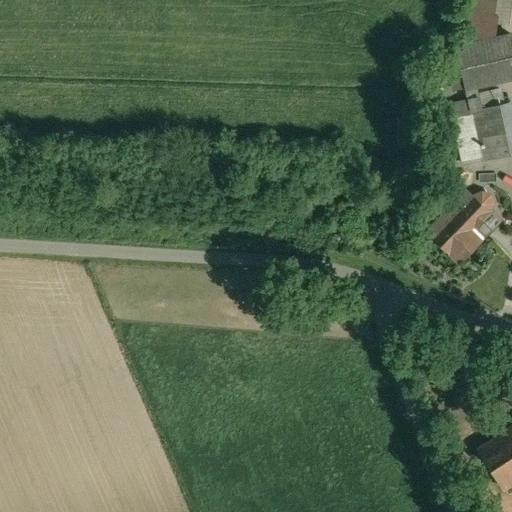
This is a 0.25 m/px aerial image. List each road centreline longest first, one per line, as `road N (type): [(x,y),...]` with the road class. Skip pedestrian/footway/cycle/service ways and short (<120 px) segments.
road 1 (unclassified): [(0,251),(253,262),(369,285)]
road 2 (unclassified): [(369,285),(449,511)]
road 3 (unclassified): [(369,285),(511,340)]
